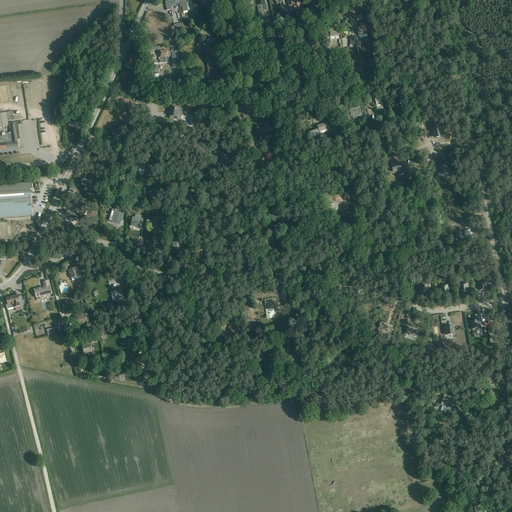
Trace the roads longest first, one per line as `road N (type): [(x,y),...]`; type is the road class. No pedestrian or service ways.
road 1 (unclassified): [(25,266),(93,243),(155,273),(286,272),(434,310),(505,301)]
road 2 (track): [(128,261),(156,392),(205,406),(293,393)]
road 3 (unclassified): [(53,511),(0,290)]
road 4 (track): [(445,0),(485,205)]
